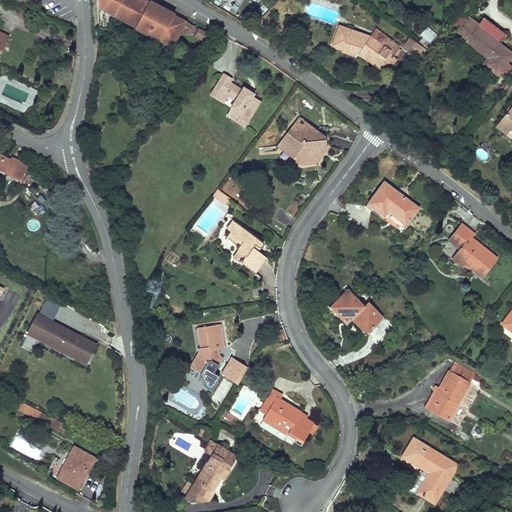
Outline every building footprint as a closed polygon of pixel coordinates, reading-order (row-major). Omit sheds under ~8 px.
[(193,36),(196,30),(174,19),(175,17),(148,3),(146,6),(136,0),(97,0),(99,21),(105,22),(106,12),(115,16),(115,17),(137,29),(135,31),(160,44),(161,42),(174,48),(182,31),(193,36)] [(511,49),(494,37),(481,27),(483,24),(471,16),(456,38),(488,61),(486,63),(501,73),(511,56),(511,49)] [(481,27),(494,37),(496,33),(483,24),(481,27)] [(373,35),(352,28),(349,35),(346,34),(342,47),(354,52),(359,47),(363,50),(361,52),(379,65),(381,62),(389,52),(393,55),(399,45),(386,35),(382,41),(373,35)] [(430,45),(436,38),(426,30),(420,36),(430,45)] [(200,32),(197,38),(203,40),(206,35),(200,32)] [(0,54),(2,56),(9,41),(0,36),(0,54)] [(419,59),(426,50),(409,36),(402,46),(419,59)] [(389,52),(381,62),(385,65),(393,55),(389,52)] [(240,75),(233,70),(219,90),(228,96),(231,91),(242,98),(236,106),(245,112),(242,117),(250,123),(268,97),(254,88),(256,85),(252,83),(250,86),(238,78),(240,75)] [(511,99),(497,120),(509,128),(511,123),(511,99)] [(303,118),(299,122),(306,128),(310,124),(303,118)] [(509,128),(497,120),(493,126),(505,134),(509,128)] [(328,138),(310,124),(306,128),(299,122),(291,132),(292,140),(288,146),(293,150),(293,156),(298,160),(304,160),(304,165),(318,164),(318,157),(323,150),(328,149),(328,138)] [(292,140),(291,132),(280,146),(293,156),(293,150),(288,146),(292,140)] [(485,159),(488,152),(478,148),(475,154),(485,159)] [(21,167),(0,156),(0,173),(14,180),(21,167)] [(404,234),(422,211),(388,184),(371,205),(381,212),(379,215),(404,234)] [(227,207),(232,201),(220,192),(215,198),(227,207)] [(265,245),(236,222),(230,231),(233,234),(228,240),(237,247),(240,244),(243,247),(240,251),(247,257),(244,261),(242,259),(240,261),(256,275),(268,261),(254,249),(257,246),(262,249),(263,249),(264,249),(265,248),(265,247),(265,246),(265,245)] [(499,259),(474,237),(476,235),(466,226),(453,242),(464,251),(459,255),(469,264),(484,277),(499,259)] [(465,268),(469,264),(459,255),(455,260),(465,268)] [(367,306),(350,290),(331,309),(346,322),(355,313),(360,318),(355,323),(370,336),(377,328),(372,323),(381,314),(370,303),(367,306)] [(52,325),(61,308),(51,303),(42,320),(52,325)] [(355,313),(346,322),(351,327),(355,323),(360,318),(355,313)] [(386,318),(381,314),(372,323),(377,328),(386,318)] [(42,320),(40,319),(34,331),(45,337),(42,343),(89,369),(99,350),(52,325),(42,320)] [(201,332),(202,337),(215,334),(215,338),(225,336),(223,328),(201,332)] [(42,343),(45,337),(34,331),(31,337),(42,343)] [(228,351),(225,336),(215,338),(215,334),(202,337),(204,350),(202,350),(204,357),(196,370),(215,383),(228,363),(221,358),(221,353),(228,351)] [(458,364),(452,374),(432,409),(453,421),(478,376),(458,364)] [(263,413),(269,417),(280,400),(283,395),(276,391),(263,413)] [(310,422),(311,420),(280,400),(269,417),(266,423),(299,445),(308,444),(319,428),(310,422)] [(38,426),(60,437),(64,430),(29,412),(26,419),(38,425),(38,426)] [(12,444),(35,460),(44,447),(21,431),(12,444)] [(242,459),(223,447),(198,487),(206,491),(206,490),(216,495),(225,481),(231,470),(234,472),(242,459)] [(423,495),(438,504),(460,467),(432,451),(422,468),(435,476),(423,495)] [(85,475),(89,467),(84,465),(87,459),(73,452),(57,482),(78,493),(87,476),(85,475)] [(87,476),(94,463),(87,459),(84,465),(89,467),(85,475),(87,476)] [(234,472),(231,470),(225,481),(229,484),(236,473),(234,472)]
